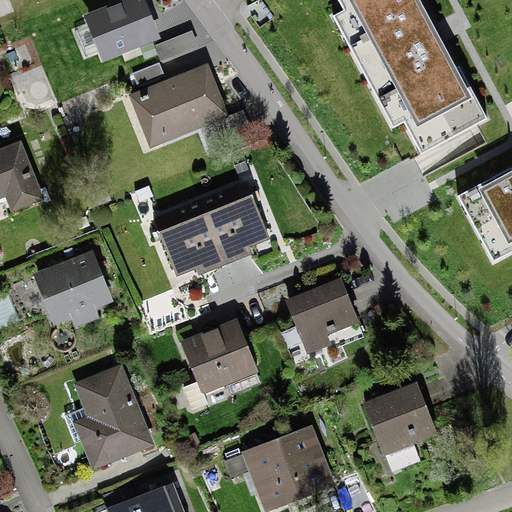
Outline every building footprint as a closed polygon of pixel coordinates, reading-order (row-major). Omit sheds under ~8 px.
[(104,56),(155,36),(141,0),(134,0),(89,18),(104,56)] [(352,0),(355,5),(344,10),(404,122),(415,116),(432,148),(487,119),(459,66),(453,69),(430,27),(415,0),(352,0)] [(133,73),(138,87),(165,76),(159,63),(133,73)] [(160,139),(221,114),(204,71),(142,96),(160,139)] [(19,146),(0,153),(0,194),(7,192),(13,207),(39,197),(19,146)] [(511,169),(511,167),(458,196),(487,251),(511,237),(511,169)] [(201,202),(225,262),(250,252),(242,232),(263,223),(248,183),(201,202)] [(155,220),(171,260),(192,252),(201,272),(225,262),(201,202),(155,220)] [(39,277),(56,319),(108,298),(91,256),(39,277)] [(362,336),(340,281),(289,301),(305,341),(328,331),(335,347),(362,336)] [(253,364),(237,323),(204,336),(206,340),(186,348),(199,381),(188,386),(185,392),(191,405),(196,408),(208,403),(203,391),(227,381),(232,393),(259,382),(252,364),(253,364)] [(76,442),(84,439),(94,464),(149,443),(119,369),(79,385),(87,406),(65,415),(76,442)] [(417,385),(365,405),(389,460),(415,450),(409,434),(413,433),(416,440),(435,432),(417,385)] [(332,483),(310,428),(288,437),(289,441),(270,448),(268,444),(246,453),(268,508),(290,499),(288,495),(308,488),(309,492),(332,483)] [(184,511),(173,483),(108,508),(109,511),(184,511)]
